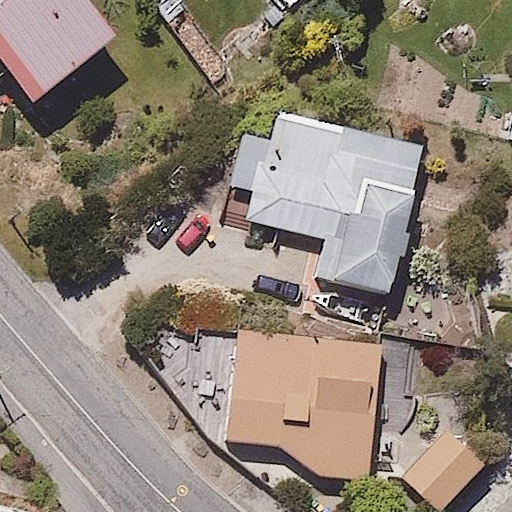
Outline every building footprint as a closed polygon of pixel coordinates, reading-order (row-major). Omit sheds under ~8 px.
[(0,0),(0,59),(27,95),(109,35),(83,0),(0,0)] [(427,139),(281,109),(275,140),(245,134),(235,186),(254,190),(248,221),(324,236),(317,273),(396,290),(427,139)] [(369,473),(379,333),(236,322),(228,438),(283,442),(281,467),(369,473)] [(491,454),(453,423),(410,475),(448,506),(491,454)] [(0,511),(58,511),(0,492),(0,511)]
